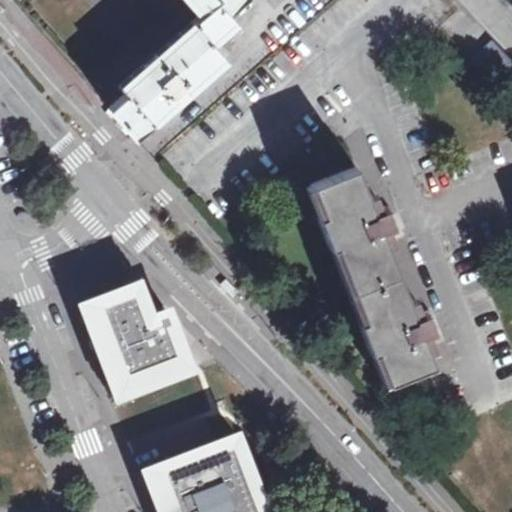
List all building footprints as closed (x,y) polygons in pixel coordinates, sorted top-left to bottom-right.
[(127,91),(105,108),(135,140),(226,60),(214,43),(235,20),(227,10),(239,0),(183,0),(193,10),(116,81),(127,91)] [(356,159),(311,177),(322,208),(318,210),(329,240),(334,239),(361,313),(357,314),(368,348),(374,345),(385,375),(430,358),(426,345),(433,342),(430,332),(438,329),(429,302),(412,308),(385,236),(392,233),(388,222),(397,219),(389,193),(371,199),(356,159)] [(223,279),(217,285),(230,299),(237,293),(223,279)] [(137,284),(87,303),(119,389),(186,364),(167,313),(150,319),(137,284)] [(263,511),(235,436),(149,469),(165,511),(263,511)]
